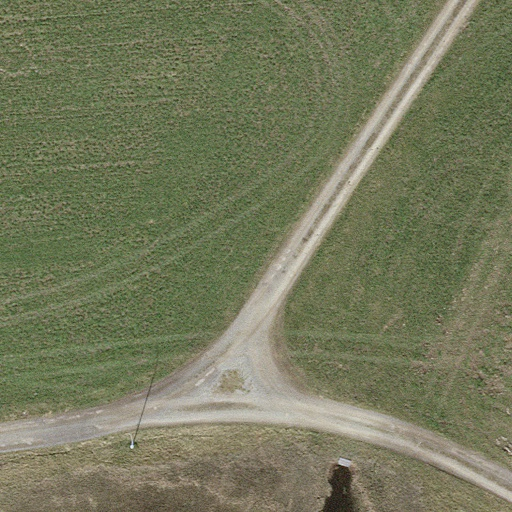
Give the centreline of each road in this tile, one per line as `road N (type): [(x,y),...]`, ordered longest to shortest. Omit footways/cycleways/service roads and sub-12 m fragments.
road 1 (track): [(511,484),(447,447),(253,405),(0,439)]
road 2 (track): [(461,0),(258,315),(253,405)]
